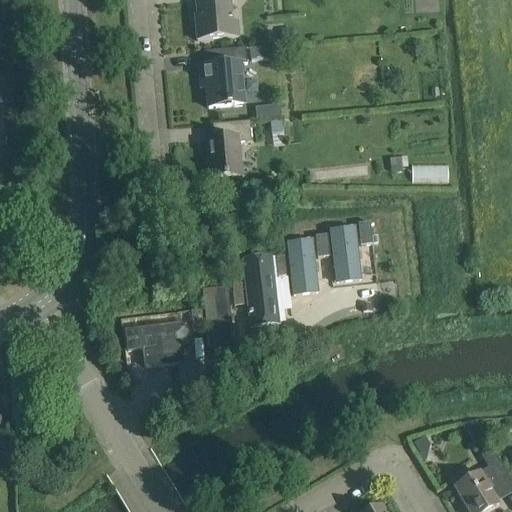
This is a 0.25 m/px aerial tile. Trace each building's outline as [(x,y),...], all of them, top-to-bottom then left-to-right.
[(197,42),(217,41),(238,39),(237,24),(232,25),(230,0),(209,0),(196,1),(198,27),(196,27),(197,42)] [(293,31),(281,32),(282,44),(294,43),(293,31)] [(275,48),(251,50),(252,63),(276,61),(275,48)] [(208,110),(228,108),(232,108),(231,106),(245,105),(242,71),(249,71),(247,50),(206,53),(207,68),(200,69),(201,87),(206,86),(208,110)] [(268,110),(256,111),(257,122),(269,121),(268,110)] [(209,181),(229,179),(242,178),(239,145),(251,144),(249,123),(213,127),(214,141),(206,141),(209,181)] [(282,124),(271,125),(272,132),(277,136),(283,135),(282,124)] [(370,224),(358,225),(360,247),(372,246),(370,224)] [(354,230),(331,233),(336,284),(360,282),(354,230)] [(327,237),(315,238),(317,260),(329,258),(327,237)] [(312,243),(288,245),(293,297),(317,295),(312,243)] [(276,281),(287,280),(285,258),(273,259),(276,281)] [(251,330),(278,327),(270,259),(243,262),(251,330)] [(244,285),(232,286),(234,308),(246,307),(244,285)] [(233,348),(227,291),(203,293),(209,350),(233,348)] [(203,312),(191,313),(193,335),(205,334),(203,312)] [(186,325),(125,333),(128,352),(143,350),(145,369),(181,364),(178,345),(188,344),(186,325)] [(0,429),(9,429),(6,401),(0,401),(0,429)] [(9,434),(0,435),(0,450),(10,450),(9,434)] [(423,440),(414,446),(419,454),(429,448),(423,440)] [(488,469),(454,490),(467,511),(491,511),(499,507),(493,498),(511,486),(511,483),(492,450),(481,457),(488,469)]
